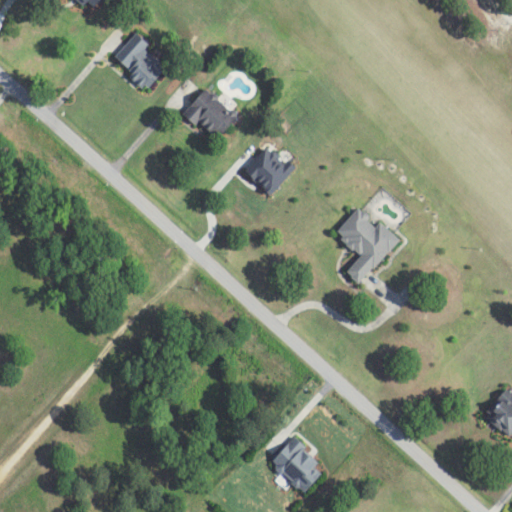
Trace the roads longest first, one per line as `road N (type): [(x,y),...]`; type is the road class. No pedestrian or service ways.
road 1 (residential): [(511,495),(204,255),(0,68)]
road 2 (residential): [(0,481),(204,255)]
